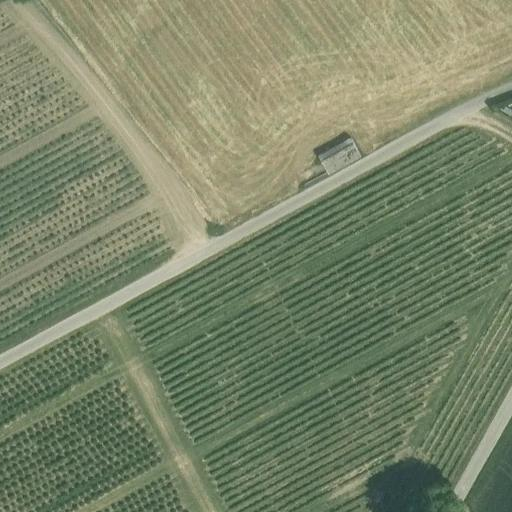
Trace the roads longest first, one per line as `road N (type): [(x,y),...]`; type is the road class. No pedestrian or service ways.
road 1 (unclassified): [(0,358),(511,88)]
road 2 (track): [(452,511),(511,405)]
